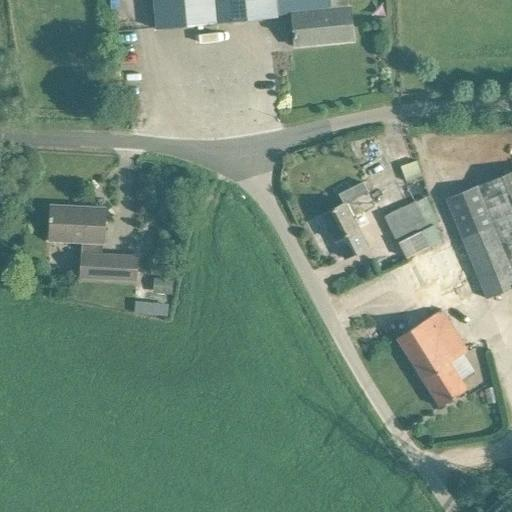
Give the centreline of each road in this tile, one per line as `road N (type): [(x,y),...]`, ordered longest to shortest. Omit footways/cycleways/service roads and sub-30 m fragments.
road 1 (unclassified): [(449,511),(352,364),(235,145)]
road 2 (unclassified): [(235,145),(389,112),(511,106)]
road 3 (unclassified): [(235,145),(0,135)]
